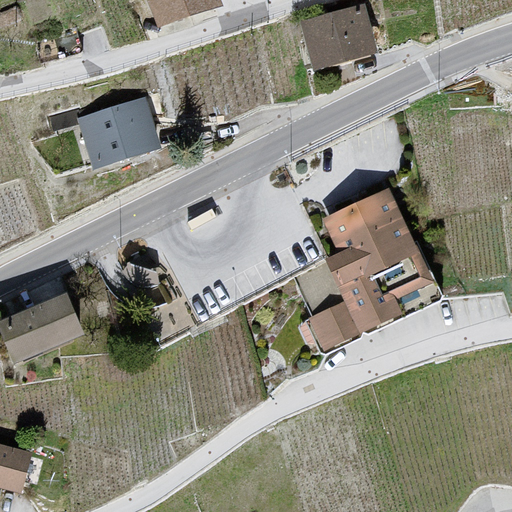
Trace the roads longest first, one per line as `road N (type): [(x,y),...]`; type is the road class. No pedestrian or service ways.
road 1 (tertiary): [(0,289),(455,69),(511,49)]
road 2 (residential): [(124,511),(342,371),(511,330)]
road 3 (unclassified): [(243,22),(0,91)]
